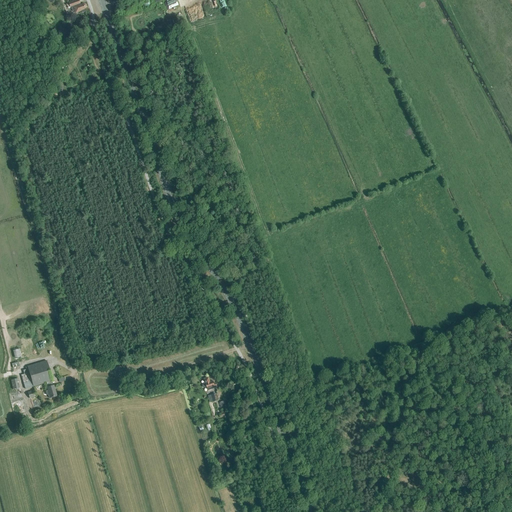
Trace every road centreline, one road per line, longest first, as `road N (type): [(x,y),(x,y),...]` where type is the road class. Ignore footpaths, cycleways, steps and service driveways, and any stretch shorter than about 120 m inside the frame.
road 1 (secondary): [(310,511),(239,317),(176,213),(100,0)]
road 2 (track): [(250,345),(143,375),(97,366),(71,372),(47,357),(10,373)]
